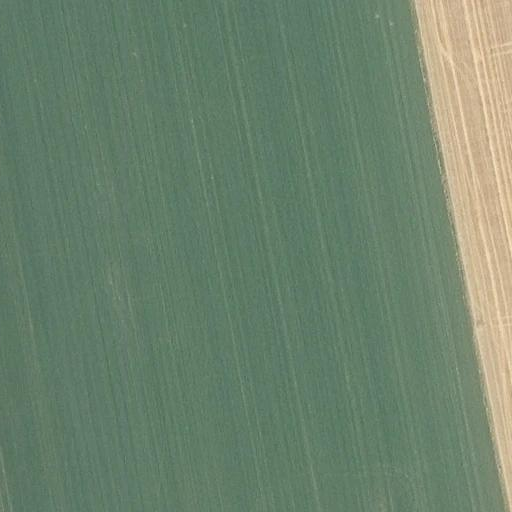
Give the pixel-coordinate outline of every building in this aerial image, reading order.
[(278,0),(282,18),(314,12),(311,0),(278,0)] [(303,34),(276,40),(283,77),(328,68),(324,42),(305,46),(303,34)] [(328,68),(283,77),(290,114),(317,109),(315,97),(333,94),(328,68)] [(0,124),(9,123),(4,98),(0,98),(0,124)] [(320,116),(279,124),(282,138),(286,137),(290,161),(344,150),(339,125),(323,128),(320,116)] [(0,151),(14,149),(9,123),(0,124),(0,151)] [(344,150),(290,161),(290,162),(294,161),(298,182),(291,183),(293,195),(321,189),(319,180),(348,174),(344,150)] [(195,173),(194,173),(203,221),(224,217),(215,169),(207,171),(208,180),(197,182),(195,173)] [(216,169),(215,169),(224,217),(246,212),(238,169),(217,173),(216,169)] [(175,181),(174,181),(182,225),(203,221),(194,173),(186,175),(188,184),(176,186),(175,181)] [(0,214),(26,210),(21,187),(5,190),(3,178),(0,178),(0,214)] [(153,182),(152,182),(161,229),(182,225),(174,181),(153,185),(153,182)] [(145,192),(132,194),(139,233),(161,229),(152,182),(144,184),(145,192)] [(132,194),(104,200),(106,211),(112,210),(117,237),(139,233),(132,194)] [(322,207),(280,215),(285,243),(327,235),(322,207)] [(26,210),(0,214),(0,250),(16,247),(13,235),(30,232),(26,210)] [(387,218),(376,220),(378,231),(389,229),(387,218)] [(376,220),(364,222),(366,233),(378,231),(376,220)] [(327,235),(285,243),(288,258),(285,259),(287,270),(332,262),(327,235)] [(332,262),(287,270),(289,282),(292,281),(295,296),(337,288),(332,262)] [(397,271),(386,273),(388,284),(399,282),(397,271)] [(386,273),(374,276),(376,287),(388,284),(386,273)] [(337,288),(295,296),(300,323),(343,315),(337,288)] [(81,290),(19,302),(19,304),(23,304),(25,315),(21,315),(36,396),(99,384),(99,382),(95,382),(93,371),(97,370),(84,304),(81,304),(79,293),(82,292),(81,290)] [(343,315),(300,323),(303,338),(300,339),(302,350),(348,341),(343,315)] [(407,325),(396,327),(398,338),(409,335),(407,325)] [(396,327),(384,329),(386,340),(398,338),(396,327)] [(348,341),(302,350),(305,361),(307,361),(310,376),(353,368),(348,341)] [(353,368),(310,376),(315,404),(358,396),(353,368)] [(417,377),(406,379),(408,390),(419,388),(417,377)] [(274,421),(252,427),(262,464),(284,458),(274,421)] [(370,421),(345,425),(348,439),(361,437),(365,459),(407,451),(402,428),(372,433),(370,421)] [(252,427),(231,433),(241,470),(262,464),(252,427)] [(231,433),(210,439),(221,476),(241,470),(231,433)] [(210,439),(189,445),(200,482),(221,476),(210,439)] [(189,445),(169,451),(179,488),(200,482),(189,445)] [(169,451),(147,457),(157,494),(179,488),(169,451)] [(369,481),(356,483),(359,497),(383,492),(381,480),(411,474),(407,451),(365,459),(369,481)] [(77,470),(54,471),(55,511),(78,511),(77,470)] [(54,471),(33,472),(33,511),(36,511),(55,511),(54,471)] [(12,511),(11,472),(0,472),(0,511),(12,511)] [(33,511),(33,472),(11,472),(12,511),(33,511)] [(284,496),(272,498),(273,506),(285,504),(284,496)] [(272,498),(260,501),(262,509),(273,506),(272,498)]
